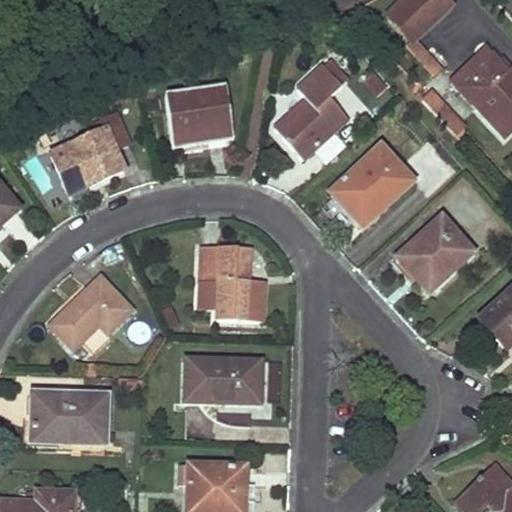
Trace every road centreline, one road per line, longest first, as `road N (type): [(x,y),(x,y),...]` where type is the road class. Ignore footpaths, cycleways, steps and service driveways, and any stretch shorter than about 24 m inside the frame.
road 1 (residential): [(0,319),(78,236),(179,196),(256,200),(284,214),(317,251)]
road 2 (residential): [(317,251),(414,354),(430,388),(421,440),(340,511)]
road 3 (residential): [(317,251),(313,511)]
